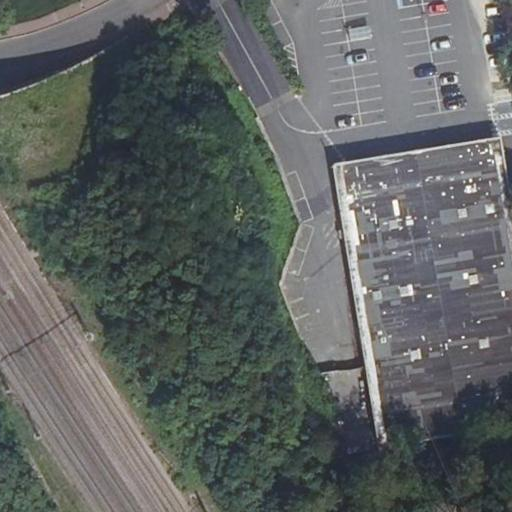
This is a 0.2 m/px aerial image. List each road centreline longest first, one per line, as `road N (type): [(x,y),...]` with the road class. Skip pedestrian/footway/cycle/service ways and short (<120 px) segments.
road 1 (unknown): [(292,149),(343,345)]
road 2 (residential): [(156,0),(0,65)]
